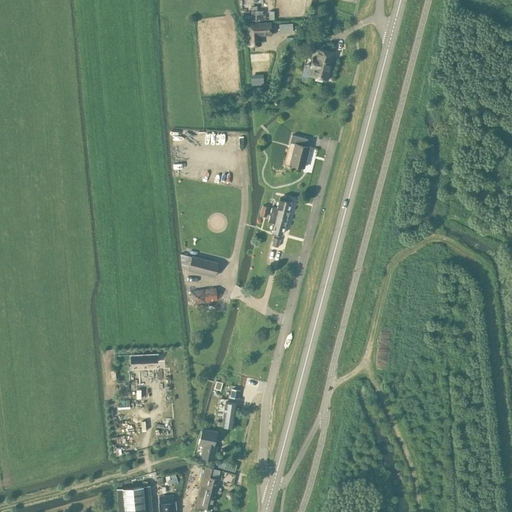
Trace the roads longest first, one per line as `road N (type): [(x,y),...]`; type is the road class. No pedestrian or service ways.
road 1 (tertiary): [(274,485),(390,34)]
road 2 (residential): [(333,143),(265,398),(266,481)]
road 3 (track): [(0,507),(172,457),(204,464)]
